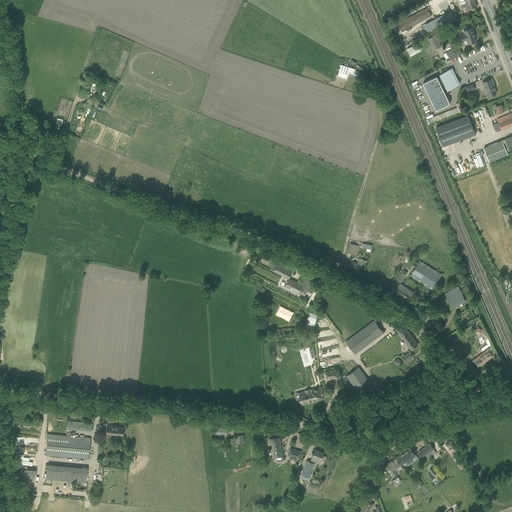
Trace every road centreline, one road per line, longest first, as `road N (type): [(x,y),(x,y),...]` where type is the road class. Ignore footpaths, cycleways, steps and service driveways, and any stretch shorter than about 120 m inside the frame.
road 1 (unclassified): [(380,460),(269,415),(0,391)]
road 2 (unclassified): [(380,460),(428,416),(496,387),(406,315),(305,257)]
road 3 (track): [(18,150),(305,257)]
road 4 (track): [(338,276),(381,130),(381,73),(348,0)]
road 5 (track): [(18,150),(0,0)]
